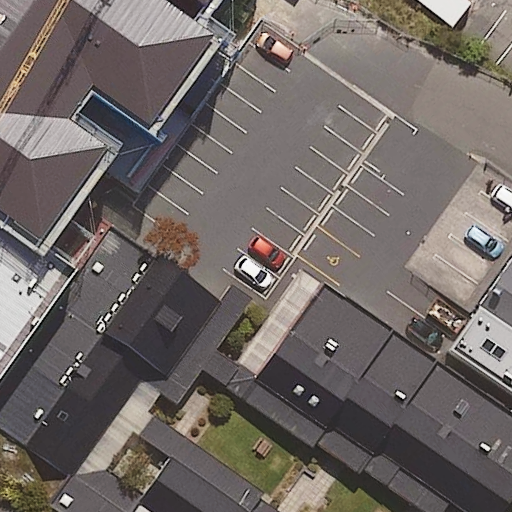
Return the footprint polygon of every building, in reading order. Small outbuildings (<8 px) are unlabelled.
[(0,0),(0,209),(43,239),(110,145),(72,118),(95,86),(150,125),(215,34),(167,0),(0,0)] [(416,0),(458,29),(477,0),(416,0)] [(0,374),(76,269),(0,215),(0,374)] [(113,223),(0,382),(0,426),(65,472),(141,365),(164,381),(222,300),(113,223)] [(511,256),(446,351),(511,396),(511,256)] [(502,511),(511,498),(511,409),(432,352),(305,261),(269,311),(233,360),(219,380),(217,383),(220,385),(231,393),(305,447),(311,451),(315,445),(329,454),(345,466),(358,475),(364,466),(414,501),(428,511),(436,511),(448,495),(472,511),(502,511)] [(70,476),(44,511),(278,511),(275,510),(264,503),(261,500),(267,492),(196,443),(185,435),(181,432),(137,495),(83,457),(70,476)]
